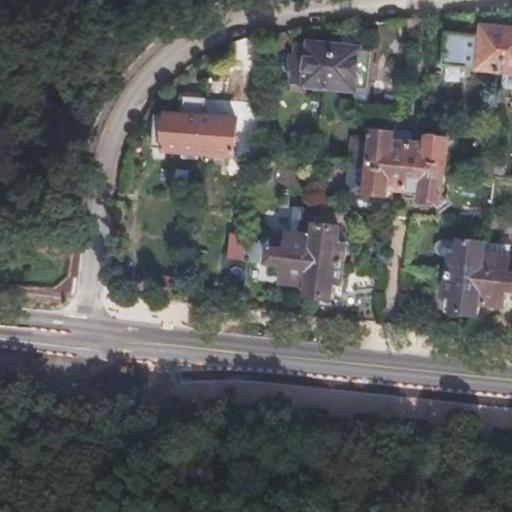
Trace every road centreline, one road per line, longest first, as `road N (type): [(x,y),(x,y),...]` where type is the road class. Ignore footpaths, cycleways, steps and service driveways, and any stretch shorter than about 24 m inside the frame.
road 1 (residential): [(384,0),(283,10),(206,30),(143,72),(110,136),(87,337)]
road 2 (primary): [(511,381),(87,337)]
